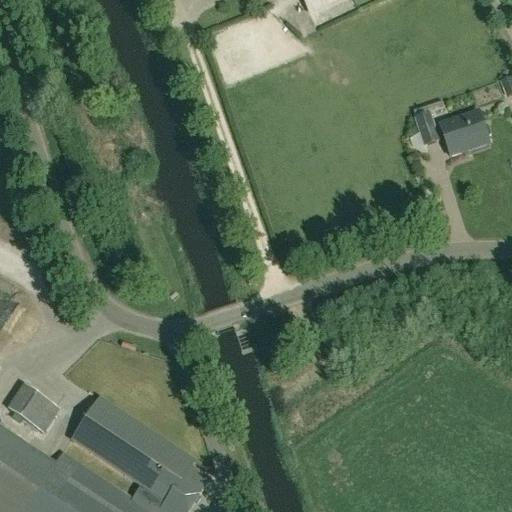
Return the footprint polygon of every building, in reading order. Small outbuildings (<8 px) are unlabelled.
[(303,0),(309,13),(338,0),(303,0)] [(489,130),(484,129),(479,115),(440,128),(450,159),(467,153),(466,150),(489,143),(488,140),(491,136),(489,130)] [(440,144),(431,116),(415,121),(425,149),(440,144)] [(25,387),(9,411),(44,435),(60,411),(25,387)] [(132,502),(63,456),(56,467),(0,430),(0,511),(162,511),(191,469),(195,464),(101,402),(73,443),(141,488),(132,502)]
